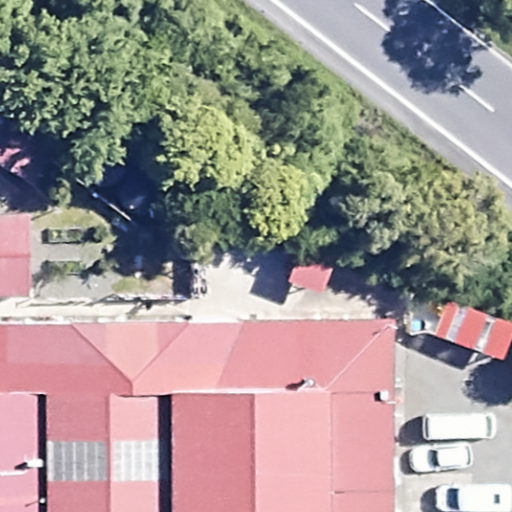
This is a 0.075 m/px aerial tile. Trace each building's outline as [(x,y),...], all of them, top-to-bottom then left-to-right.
[(41,133),(0,110),(0,170),(15,179),(41,133)] [(163,174),(95,125),(67,163),(134,213),(163,174)] [(16,216),(0,216),(0,297),(15,297),(16,216)] [(270,243),(213,219),(196,260),(253,283),(270,243)] [(379,511),(379,322),(0,324),(0,511),(379,511)]
